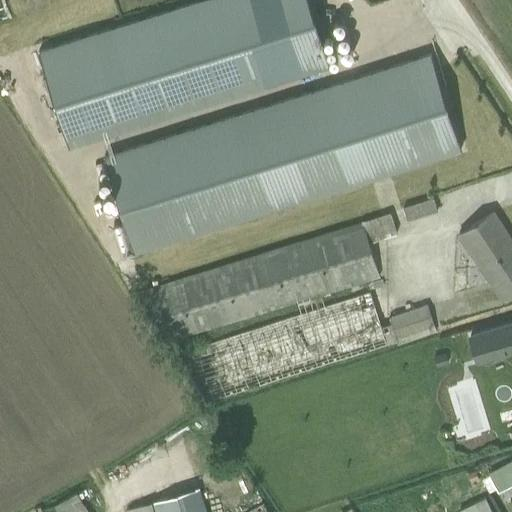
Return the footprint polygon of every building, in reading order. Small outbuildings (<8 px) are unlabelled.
[(68,144),(329,63),(308,0),(197,0),(38,49),(68,144)] [(134,250),(461,146),(430,52),(104,156),(134,250)] [(406,217),(436,208),(432,195),(402,204),(406,217)] [(501,297),(511,289),(511,237),(492,208),(457,232),(501,297)] [(395,230),(390,210),(136,290),(163,340),(365,278),(367,283),(381,279),(368,239),(395,230)] [(380,324),(368,288),(175,350),(210,400),(396,339),(397,342),(436,330),(426,301),(388,314),(390,321),(380,324)] [(476,361),(511,350),(511,320),(467,333),(476,361)] [(511,457),(487,472),(497,491),(511,482),(511,457)] [(206,511),(198,485),(128,508),(129,511),(206,511)] [(233,501),(239,511),(266,511),(254,489),(233,501)] [(58,511),(88,511),(76,491),(54,504),(58,511)] [(491,511),(484,495),(457,509),(459,511),(491,511)]
